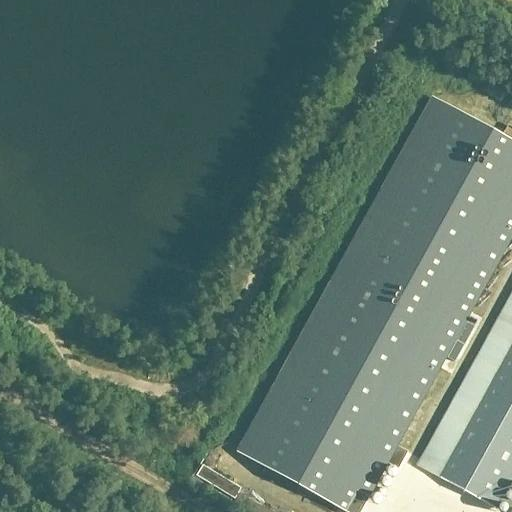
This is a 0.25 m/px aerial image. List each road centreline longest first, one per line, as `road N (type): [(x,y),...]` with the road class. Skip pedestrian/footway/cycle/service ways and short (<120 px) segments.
road 1 (unknown): [(0,329),(153,418),(396,0)]
road 2 (track): [(0,393),(207,511)]
